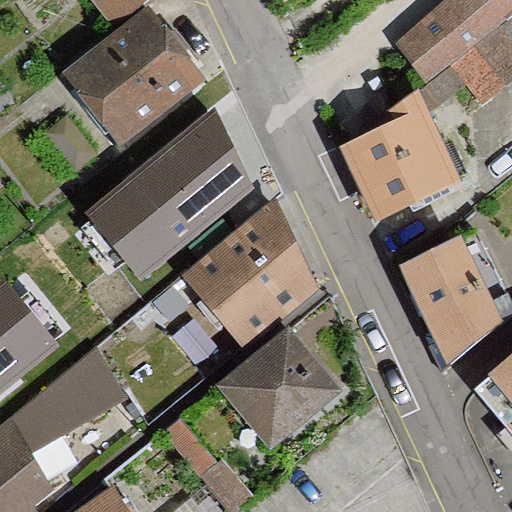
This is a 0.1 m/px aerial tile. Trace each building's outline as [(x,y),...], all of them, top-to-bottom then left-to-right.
[(89,0),(113,27),(144,0),(89,0)] [(511,0),(441,0),(394,41),(429,81),(448,65),(481,103),(511,75),(511,46),(494,25),(511,9),(511,0)] [(146,11),(63,78),(119,146),(178,98),(201,79),(146,11)] [(394,127),(342,150),(373,219),(456,182),(417,96),(386,110),(394,127)] [(139,275),(236,196),(209,163),(229,146),(216,117),(92,218),(139,275)] [(270,195),(180,272),(247,348),(317,287),(270,195)] [(471,231),(399,267),(447,363),(511,311),(471,231)] [(0,387),(53,345),(7,287),(0,292),(0,387)] [(289,331),(219,388),(271,449),(339,391),(289,331)] [(95,347),(0,425),(0,511),(33,511),(32,508),(50,492),(27,451),(124,396),(121,391),(97,350),(95,347)] [(490,380),(476,393),(511,434),(511,355),(487,377),(490,380)] [(128,397),(72,427),(82,447),(138,418),(128,397)] [(217,464),(180,420),(163,434),(199,480),(201,478),(217,464)] [(254,497),(222,460),(217,464),(201,478),(230,511),(236,511),(241,508),(254,497)] [(127,511),(111,487),(76,511),(127,511)]
